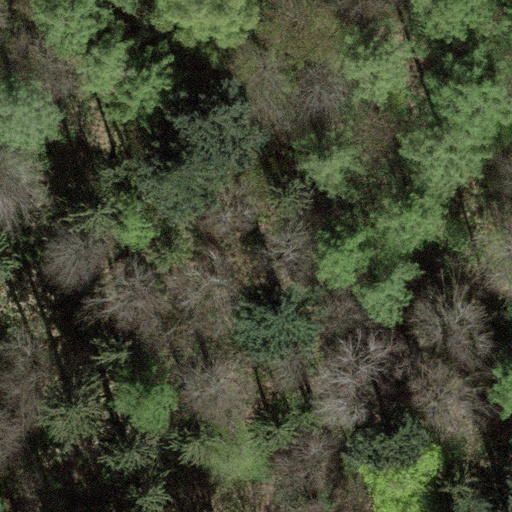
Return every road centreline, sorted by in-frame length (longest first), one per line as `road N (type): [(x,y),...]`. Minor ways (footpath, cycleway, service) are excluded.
road 1 (motorway): [(166,511),(511,325)]
road 2 (motorway): [(311,0),(0,165)]
